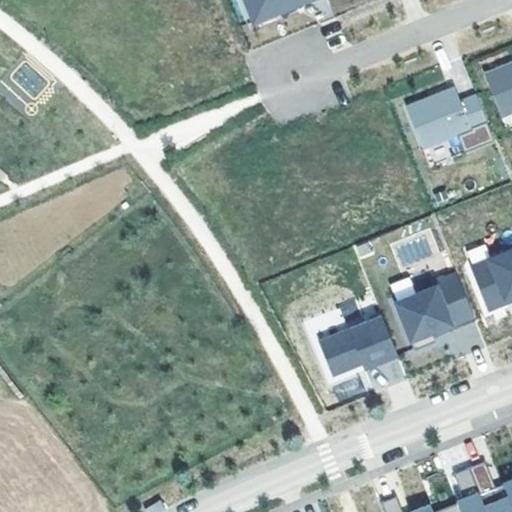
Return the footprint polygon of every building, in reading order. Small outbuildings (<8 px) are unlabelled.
[(244,0),(252,20),(303,0),(244,0)] [(511,60),(483,72),(500,114),(511,108),(511,60)] [(453,85),(404,104),(421,146),(456,132),(463,151),(493,139),(475,92),(459,99),(453,85)] [(511,254),(471,271),(489,316),(508,308),(506,303),(511,300),(511,254)] [(434,286),(394,302),(413,350),(435,341),(433,337),(431,332),(450,325),(452,329),(474,320),(455,273),(433,282),(434,286)] [(380,315),(316,340),(331,376),(361,364),(363,370),(397,356),(380,315)] [(450,325),(431,332),(433,337),(452,329),(450,325)] [(484,462),(468,468),(485,510),(509,501),(511,508),(511,481),(495,489),(484,462)] [(463,501),(436,511),(485,511),(485,510),(468,468),(453,474),(463,501)] [(402,511),(396,497),(381,503),(384,511),(431,511),(429,505),(412,511),(402,511)] [(159,499),(144,509),(145,511),(158,511),(165,509),(159,499)]
